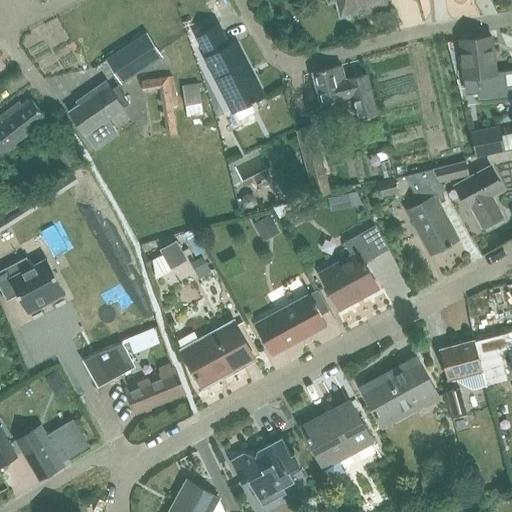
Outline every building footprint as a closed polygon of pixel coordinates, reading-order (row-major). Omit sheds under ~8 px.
[(336,0),(341,16),(389,3),(388,0),(336,0)] [(230,46),(219,24),(197,35),(208,57),(206,58),(233,110),(264,94),(237,42),(230,46)] [(146,32),(106,59),(110,64),(121,81),(122,83),(162,56),(146,32)] [(506,93),(504,71),(496,72),(492,36),(460,39),(466,90),(481,88),(482,96),(506,93)] [(378,114),(372,91),(367,73),(346,79),(342,64),(313,72),(322,105),(352,97),(358,119),(378,114)] [(139,76),(141,89),(158,87),(164,133),(176,132),(169,72),(139,76)] [(85,134),(101,122),(130,102),(118,85),(112,89),(106,80),(77,101),(80,104),(69,111),(85,134)] [(182,82),(183,116),(200,116),(199,81),(182,82)] [(0,154),(31,131),(47,118),(31,98),(22,105),(20,101),(7,111),(12,117),(0,126),(0,154)] [(330,192),(321,160),(312,126),(297,130),(306,164),(315,196),(330,192)] [(499,126),(471,132),(476,155),(504,149),(499,126)] [(511,148),(493,152),(495,163),(511,159),(511,148)] [(466,161),(434,169),(440,181),(470,174),(466,161)] [(490,166),(473,175),(456,184),(468,208),(472,206),(483,225),(502,215),(491,195),(503,189),(490,166)] [(445,190),(440,181),(434,169),(405,176),(419,203),(407,210),(431,253),(458,238),(435,195),(445,190)] [(381,196),(398,192),(395,178),(377,182),(381,196)] [(14,185),(0,194),(0,213),(23,199),(14,185)] [(357,192),(329,197),(332,209),(359,203),(357,192)] [(256,204),(257,198),(254,194),(248,193),(243,196),(242,202),(245,207),(251,208),(256,204)] [(293,225),(309,217),(301,203),(286,211),(293,225)] [(280,232),(270,214),(253,224),(263,241),(280,232)] [(382,252),(372,234),(369,229),(345,242),(352,255),(320,273),(339,308),(378,287),(366,265),(367,265),(365,261),(382,252)] [(187,238),(196,255),(200,253),(202,257),(191,263),(199,277),(213,269),(194,234),(187,238)] [(160,250),(162,254),(153,258),(156,277),(188,260),(177,240),(160,250)] [(5,267),(0,269),(0,288),(7,301),(18,295),(26,310),(47,299),(49,301),(65,292),(47,259),(32,267),(11,278),(5,267)] [(318,290),(255,324),(272,354),(327,324),(322,315),(329,311),(318,290)] [(234,320),(198,340),(182,349),(193,370),(203,387),(221,378),(217,370),(224,366),(226,369),(253,354),(234,320)] [(154,327),(128,338),(132,349),(158,338),(154,327)] [(487,369),(479,339),(440,349),(448,380),(457,377),(457,380),(472,389),(486,385),(482,370),(487,369)] [(96,351),(82,358),(99,387),(136,366),(122,340),(96,351)] [(364,392),(373,410),(380,422),(422,398),(426,405),(440,397),(423,366),(410,373),(407,368),(364,392)] [(174,367),(156,375),(134,384),(136,388),(127,392),(136,413),(185,393),(174,367)] [(460,388),(447,391),(453,412),(466,408),(460,388)] [(345,472),(338,459),(372,441),(350,400),(301,426),(324,467),(330,477),(333,479),(345,472)] [(39,428),(17,441),(25,454),(29,462),(40,479),(64,464),(63,461),(90,445),(74,419),(47,435),(41,426),(39,428)] [(0,426),(0,464),(17,455),(0,426)] [(244,452),(230,459),(240,477),(243,482),(249,479),(263,505),(277,497),(275,494),(296,483),(288,468),(300,462),(295,451),(291,453),(282,437),(257,450),(255,456),(244,452)] [(484,484),(481,472),(475,468),(468,469),(472,487),(484,484)] [(219,497),(205,489),(187,479),(169,511),(224,511),(225,511),(218,499),(219,497)] [(468,499),(465,487),(455,490),(458,501),(468,499)]
